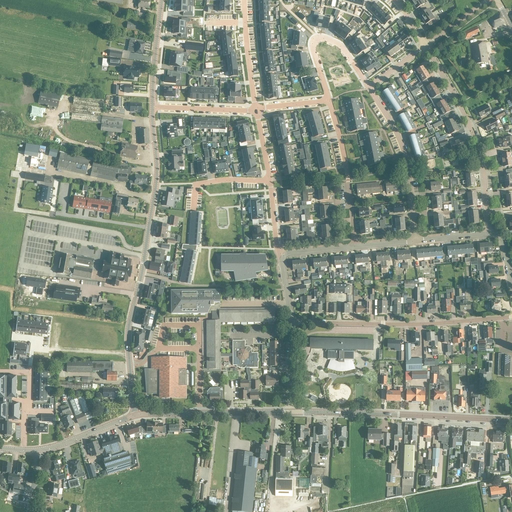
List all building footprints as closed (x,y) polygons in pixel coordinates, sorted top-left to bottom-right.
[(138,0),(138,7),(149,9),(150,0),(138,0)] [(423,0),(419,0),(412,5),(414,8),(415,8),(416,9),(422,5),(424,8),(429,4),(428,1),(425,3),(423,0)] [(468,0),(458,0),(461,9),(467,7),(466,4),(469,3),(468,0)] [(429,4),(424,8),(425,11),(420,15),(421,16),(420,17),(422,20),(432,13),(429,9),(431,7),(429,4)] [(377,5),(371,11),(374,14),(380,8),(377,5)] [(176,6),(176,8),(176,12),(184,12),(183,16),(192,16),(192,13),(188,12),(188,6),(176,6)] [(380,8),(374,14),(377,17),(383,12),(380,8)] [(383,12),(377,17),(381,21),(386,15),(383,12)] [(432,13),(422,20),(424,23),(425,23),(426,24),(432,20),(434,24),(439,20),(436,14),(434,16),(432,13)] [(489,19),(494,29),(505,23),(500,14),(489,19)] [(386,15),(381,21),(384,24),(390,18),(386,15)] [(316,17),(314,28),(322,29),(323,24),(324,18),(316,17)] [(324,18),(322,29),(331,31),(333,20),(324,18)] [(173,25),(173,28),(186,28),(186,22),(189,22),(189,19),(182,19),(181,22),(174,22),(174,25),(173,25)] [(342,25),(336,33),(340,36),(346,28),(342,25)] [(466,38),(471,36),(471,35),(479,31),(477,26),(464,32),(466,38)] [(173,28),(173,30),(174,31),(174,34),(181,34),(181,37),(187,37),(187,28),(173,28)] [(346,28),(340,36),(345,39),(351,32),(346,28)] [(293,40),(306,41),(306,37),(305,37),(305,34),(296,34),(296,30),(292,30),(292,40),(293,40)] [(399,37),(400,39),(405,46),(410,42),(407,39),(410,36),(406,30),(400,34),(402,35),(399,37)] [(379,38),(375,41),(381,49),(385,47),(379,38)] [(405,46),(400,39),(395,43),(400,50),(405,46)] [(96,40),(93,56),(98,56),(99,53),(101,53),(101,56),(104,57),(105,53),(108,53),(110,42),(96,40)] [(291,46),(291,49),(297,49),(297,46),(304,47),(305,44),(306,44),(306,41),(293,40),(292,46),(291,46)] [(361,40),(353,45),(356,49),(364,44),(361,40)] [(142,55),(145,43),(137,42),(137,43),(133,42),(131,52),(135,52),(135,53),(142,55)] [(396,53),(390,46),(391,46),(387,42),(385,44),(387,46),(384,48),(391,57),(396,53)] [(472,44),(474,65),(488,63),(485,42),(472,44)] [(186,49),(202,51),(203,45),(187,43),(186,49)] [(395,43),(391,46),(390,46),(396,53),(400,50),(395,43)] [(364,44),(356,49),(358,53),(366,48),(364,44)] [(365,67),(375,61),(373,58),(375,57),(371,52),(366,55),(368,58),(362,62),(365,67)] [(182,61),(186,62),(187,53),(181,53),(181,54),(179,54),(179,53),(176,53),(176,54),(171,53),(171,54),(170,54),(170,58),(171,59),(171,60),(182,61)] [(141,67),(142,60),(139,60),(140,56),(133,55),(132,58),(129,57),(128,65),(141,67)] [(182,68),(182,67),(182,61),(171,60),(170,61),(169,61),(169,65),(170,65),(170,66),(182,68)] [(375,68),(377,70),(382,67),(378,62),(376,63),(375,61),(365,67),(368,72),(375,68)] [(418,73),(420,76),(427,72),(424,66),(414,72),(415,74),(418,73)] [(134,69),(131,68),(131,67),(128,67),(124,67),(123,76),(127,76),(127,79),(133,80),(133,77),(138,77),(138,76),(139,76),(140,75),(141,73),(140,72),(139,72),(139,68),(134,68),(134,69)] [(176,83),(176,80),(180,80),(181,74),(171,72),(171,76),(165,76),(165,77),(164,77),(164,81),(165,81),(165,83),(176,83)] [(419,81),(422,86),(428,82),(427,79),(430,77),(427,72),(420,76),(422,79),(419,81)] [(309,92),(317,90),(316,85),(317,85),(315,81),(314,78),(305,81),(309,92)] [(405,85),(400,79),(397,81),(401,88),(405,85)] [(241,91),(242,85),(236,85),(236,81),(232,81),(232,91),(241,91)] [(434,83),(426,88),(430,93),(437,89),(434,83)] [(124,91),(124,93),(132,93),(133,86),(124,85),(124,86),(120,85),(120,90),(124,91)] [(387,97),(394,92),(397,91),(396,89),(394,90),(391,86),(387,89),(387,90),(383,92),(387,97)] [(218,95),(218,88),(210,88),(209,100),(215,100),(215,95),(218,95)] [(440,94),(437,89),(430,93),(432,96),(429,98),(432,103),(438,99),(437,96),(440,94)] [(229,102),(236,102),(236,97),(242,98),(242,91),(241,91),(232,91),(231,97),(229,97),(229,102)] [(40,92),(38,104),(49,106),(49,109),(53,110),(54,107),(57,108),(60,96),(40,92)] [(397,97),(394,92),(387,97),(390,102),(397,97)] [(390,102),(394,107),(401,102),(397,97),(390,102)] [(359,107),(358,99),(351,101),(353,108),(359,107)] [(440,110),(447,106),(444,100),(437,105),(440,110)] [(351,101),(345,102),(346,110),(353,108),(351,101)] [(401,102),(394,107),(397,112),(404,108),(401,102)] [(130,112),(141,112),(141,104),(130,104),(130,112)] [(481,108),(477,110),(478,111),(477,112),(478,114),(479,114),(481,117),(487,114),(491,113),(490,111),(491,110),(489,106),(488,107),(487,105),(481,108)] [(441,116),(450,111),(447,106),(440,110),(437,112),(440,117),(441,116)] [(361,114),(359,107),(353,108),(354,116),(361,114)] [(346,110),(348,117),(354,116),(353,108),(346,110)] [(309,121),(319,118),(317,112),(312,114),(311,111),(304,113),(305,116),(307,115),(309,121)] [(502,111),(494,115),(496,120),(505,115),(503,111),(502,112),(502,111)] [(399,116),(402,122),(410,117),(407,112),(399,116)] [(354,116),(356,123),(362,122),(361,114),(354,116)] [(279,115),(273,117),(274,123),(284,121),(283,115),(279,115)] [(356,123),(354,116),(348,117),(349,124),(356,123)] [(102,117),(100,131),(107,132),(106,136),(115,137),(116,133),(122,134),(123,119),(102,117)] [(402,122),(405,127),(413,123),(410,117),(402,122)] [(177,125),(167,126),(168,130),(167,130),(168,134),(168,138),(177,137),(177,133),(177,129),(185,129),(184,118),(177,119),(177,125)] [(194,123),(190,123),(191,131),(194,131),(194,129),(200,129),(200,119),(199,119),(195,118),(195,119),(194,119),(194,123)] [(310,126),(320,124),(319,118),(309,121),(310,126)] [(219,130),(224,130),(224,133),(227,133),(227,128),(225,128),(226,120),(225,120),(221,119),(221,120),(220,120),(219,120),(219,130)] [(447,129),(456,125),(454,119),(445,123),(447,129)] [(492,129),(494,133),(498,132),(496,127),(498,126),(495,119),(484,124),(487,131),(492,129)] [(237,123),(239,130),(249,128),(248,121),(237,123)] [(362,122),(356,123),(357,131),(364,129),(362,122)] [(356,123),(349,124),(350,132),(357,131),(356,123)] [(413,123),(405,127),(408,132),(416,128),(413,123)] [(310,126),(312,132),(322,129),(320,124),(310,126)] [(456,125),(447,129),(450,134),(459,131),(456,125)] [(286,132),(286,128),(288,128),(288,126),(275,128),(277,134),(286,132)] [(240,137),(250,135),(249,133),(250,133),(249,128),(239,130),(240,137)] [(149,144),(148,129),(138,130),(139,145),(149,144)] [(312,132),(314,138),(323,135),(322,129),(312,132)] [(369,134),(370,142),(377,141),(376,133),(369,134)] [(370,142),(369,134),(362,136),(364,143),(370,142)] [(410,136),(412,142),(420,140),(418,134),(410,136)] [(247,143),(251,142),(251,141),(252,141),(251,137),(250,137),(250,135),(240,137),(241,142),(239,142),(240,147),(248,145),(247,143)] [(289,144),(288,140),(291,139),(290,137),(278,140),(279,146),(289,144)] [(450,143),(453,151),(454,151),(455,153),(462,151),(462,148),(465,147),(463,139),(450,143)] [(498,146),(499,147),(500,147),(510,146),(509,139),(499,140),(499,143),(498,144),(498,146)] [(412,142),(414,148),(422,146),(420,140),(412,142)] [(370,142),(372,149),(379,148),(377,141),(370,142)] [(370,142),(364,143),(365,151),(372,149),(370,142)] [(122,143),(121,150),(136,152),(137,146),(122,143)] [(314,147),(315,147),(316,153),(317,152),(327,150),(326,144),(321,145),(320,143),(314,144),(314,147)] [(279,147),(280,153),(292,151),(291,145),(279,147)] [(414,148),(415,154),(424,151),(422,146),(414,148)] [(380,155),(379,148),(372,149),(373,156),(380,155)] [(87,155),(96,157),(98,151),(89,149),(87,155)] [(247,150),(241,151),(241,152),(242,157),(244,157),(253,155),(252,149),(247,150)] [(372,149),(365,151),(367,158),(373,156),(372,149)] [(136,152),(121,150),(119,156),(135,159),(136,152)] [(426,158),(424,151),(415,154),(417,160),(421,159),(422,159),(426,158)] [(57,169),(86,175),(86,174),(89,175),(92,161),(89,160),(89,159),(60,153),(57,169)] [(188,153),(169,155),(170,171),(189,169),(188,153)] [(373,156),(375,164),(381,163),(380,155),(373,156)] [(221,173),(228,172),(227,164),(231,163),(230,156),(223,157),(224,161),(220,161),(221,173)] [(375,164),(373,156),(367,158),(368,165),(375,164)] [(221,173),(220,161),(215,162),(215,158),(212,159),(212,166),(213,166),(214,173),(221,173)] [(128,167),(121,167),(94,161),(92,167),(117,172),(127,173),(128,167)] [(207,174),(205,162),(198,163),(198,161),(194,161),(195,166),(198,166),(199,175),(201,175),(201,176),(205,176),(205,175),(207,174)] [(257,172),(256,166),(246,168),(245,168),(246,174),(247,174),(254,173),(257,172)] [(115,173),(99,169),(92,167),(90,177),(114,182),(117,182),(117,181),(117,174),(115,173)] [(293,168),(284,170),(285,176),(290,175),(291,178),(298,176),(297,173),(295,174),(293,168)] [(44,176),(26,173),(25,179),(43,182),(44,176)] [(127,175),(117,174),(117,181),(126,182),(127,175)] [(134,185),(145,185),(146,176),(135,175),(134,185)] [(110,202),(113,185),(71,178),(70,181),(71,181),(70,184),(61,183),(62,179),(60,179),(60,183),(57,183),(55,191),(87,197),(86,197),(110,202)] [(394,191),(393,181),(386,182),(386,185),(386,189),(387,192),(394,191)] [(393,181),(394,191),(401,191),(400,181),(393,181)] [(431,183),(432,191),(441,190),(440,182),(431,183)] [(372,194),(371,183),(364,184),(365,194),(372,194)] [(379,185),(379,183),(371,183),(372,194),(380,193),(379,190),(379,185)] [(365,194),(364,184),(357,185),(358,195),(365,194)] [(51,204),(53,189),(43,187),(41,202),(44,202),(44,203),(51,204)] [(163,205),(171,207),(173,207),(174,201),(175,195),(179,196),(180,190),(171,189),(170,194),(164,193),(163,205)] [(262,206),(262,200),(257,200),(257,195),(250,196),(251,207),(262,206)] [(79,207),(85,208),(86,200),(80,199),(81,197),(74,196),(73,207),(79,208),(79,207)] [(91,209),(91,210),(98,211),(98,210),(99,202),(99,200),(93,199),(93,201),(87,200),(86,208),(91,209)] [(127,200),(126,200),(125,206),(136,208),(138,201),(127,199),(127,200)] [(104,203),(99,202),(98,210),(103,211),(102,212),(109,213),(111,202),(104,201),(104,203)] [(394,206),(395,213),(403,212),(403,211),(404,210),(405,210),(404,207),(403,207),(403,205),(394,206)] [(253,225),(258,225),(258,220),(263,219),(263,213),(252,214),(253,225)] [(171,217),(170,225),(176,226),(178,218),(171,217)] [(158,224),(157,231),(167,232),(168,225),(158,224)] [(263,232),(261,232),(260,226),(254,227),(254,233),(253,233),(253,240),(264,239),(263,232)] [(167,232),(157,231),(156,238),(166,239),(167,232)] [(437,257),(442,257),(443,259),(445,259),(445,253),(443,253),(442,248),(436,249),(437,257)] [(157,256),(156,259),(161,260),(162,257),(164,257),(165,251),(157,250),(156,256),(157,256)] [(101,272),(105,273),(104,279),(112,281),(111,285),(118,287),(119,282),(127,283),(128,277),(130,278),(132,267),(129,267),(131,260),(123,259),(124,256),(110,253),(109,256),(108,256),(107,263),(103,262),(101,272)] [(91,280),(95,260),(78,256),(77,258),(73,257),(73,256),(62,254),(58,273),(69,275),(73,276),(91,280)] [(384,265),(383,254),(376,254),(377,258),(374,258),(375,262),(381,262),(381,265),(384,265)] [(240,255),(240,256),(222,256),(222,271),(237,271),(238,278),(247,277),(251,276),(255,275),(255,273),(267,271),(266,264),(265,264),(265,260),(265,256),(246,256),(246,255),(240,255)] [(161,260),(156,259),(155,263),(151,262),(150,270),(159,272),(161,260)] [(481,278),(483,278),(488,277),(488,274),(498,273),(498,272),(499,271),(499,268),(497,268),(497,266),(487,267),(487,270),(487,271),(480,271),(481,278)] [(37,299),(45,300),(47,287),(31,284),(30,292),(38,293),(37,299)] [(56,289),(54,289),(53,299),(76,302),(76,298),(78,298),(80,288),(57,285),(56,289)] [(144,294),(144,298),(152,300),(154,289),(158,290),(159,286),(153,285),(152,288),(146,287),(145,291),(144,294)] [(330,293),(336,293),(336,285),(330,285),(330,286),(327,286),(326,286),(326,295),(330,295),(330,293)] [(349,285),(343,285),(343,294),(349,294),(349,295),(348,295),(348,296),(353,296),(353,286),(352,286),(349,286),(349,285)] [(307,293),(306,286),(295,288),(296,295),(307,293)] [(193,314),(193,312),(197,312),(197,314),(201,314),(201,312),(204,312),(204,314),(207,314),(208,313),(209,313),(209,311),(217,311),(217,309),(219,309),(219,304),(220,303),(220,297),(220,292),(216,292),(216,290),(212,291),(212,292),(208,292),(208,291),(204,291),(204,292),(201,292),(201,291),(197,291),(197,292),(193,292),(193,291),(189,291),(189,292),(186,292),(186,291),(172,291),(172,314),(178,314),(178,312),(182,312),(182,314),(186,314),(186,312),(189,312),(189,314),(193,314)] [(466,309),(470,309),(470,303),(472,303),(472,297),(470,297),(469,291),(465,291),(465,297),(456,298),(456,304),(460,304),(460,311),(463,311),(466,311),(466,309)] [(390,294),(390,296),(391,297),(392,297),(392,302),(393,302),(393,307),(394,307),(394,314),(394,315),(398,315),(398,314),(400,314),(400,306),(400,303),(401,295),(394,295),(394,294),(393,293),(391,293),(390,294)] [(102,312),(104,312),(103,314),(110,316),(112,307),(109,307),(110,304),(99,302),(100,297),(97,297),(97,299),(92,298),(92,301),(91,304),(101,306),(100,307),(102,308),(102,312)] [(301,305),(301,312),(308,313),(308,306),(311,306),(311,297),(303,297),(303,302),(301,302),(301,305)] [(451,306),(450,299),(450,297),(447,297),(447,300),(442,300),(443,312),(450,312),(450,306),(451,306)] [(411,308),(415,308),(415,305),(415,302),(413,302),(413,300),(407,299),(407,305),(405,305),(405,309),(407,309),(411,309),(411,308)] [(489,302),(489,304),(489,309),(492,309),(492,311),(499,311),(499,309),(500,309),(500,301),(497,301),(497,300),(494,301),(494,300),(491,300),(492,302),(489,302)] [(386,314),(386,302),(377,301),(377,314),(386,314)] [(330,302),(326,302),(325,312),(326,312),(326,311),(329,311),(329,313),(335,313),(335,304),(329,304),(329,302),(330,302)] [(352,307),(352,303),(348,302),(348,303),(348,304),(343,304),(342,313),(349,313),(349,312),(352,312),(352,307)] [(432,302),(432,304),(429,304),(427,308),(427,313),(435,313),(435,308),(439,308),(439,302),(432,302)] [(239,368),(247,368),(247,372),(249,377),(249,381),(251,381),(251,376),(249,371),(249,368),(258,368),(258,362),(259,361),(259,359),(258,358),(258,353),(250,353),(250,350),(247,347),(246,347),(246,340),(233,341),(233,354),(220,354),(220,322),(275,322),(275,308),(219,309),(217,309),(217,311),(209,311),(209,313),(212,313),(212,321),(207,321),(207,369),(221,369),(221,357),(233,357),(233,365),(237,365),(237,367),(239,367),(239,368)] [(141,310),(139,317),(149,319),(150,312),(145,310),(142,309),(142,310),(141,310)] [(149,319),(139,317),(139,320),(138,320),(137,323),(138,323),(138,324),(144,326),(144,329),(150,330),(151,327),(147,326),(149,319)] [(488,343),(488,338),(492,338),(491,328),(490,328),(490,327),(489,326),(488,327),(487,327),(487,328),(484,328),(484,329),(483,329),(483,333),(484,332),(485,340),(479,341),(478,341),(478,349),(486,348),(485,343),(488,343)] [(456,331),(456,338),(453,338),(453,344),(460,344),(460,343),(461,342),(461,338),(463,338),(463,330),(456,331)] [(146,334),(144,334),(143,340),(145,340),(151,342),(153,332),(147,331),(146,334)] [(441,332),(441,343),(448,342),(448,339),(450,339),(449,335),(447,335),(447,331),(441,332)] [(437,337),(434,337),(433,337),(433,333),(427,333),(427,341),(431,341),(432,347),(438,347),(437,337)] [(143,340),(144,334),(142,334),(134,334),(133,348),(134,349),(134,352),(143,352),(143,349),(143,340)] [(419,336),(419,334),(411,334),(411,343),(415,343),(415,346),(420,346),(420,336),(419,336)] [(373,351),(373,341),(368,341),(367,341),(367,340),(367,339),(366,339),(365,339),(364,339),(363,339),(363,340),(362,340),(362,341),(353,340),(352,340),(352,339),(351,338),(350,338),(349,338),(348,338),(347,339),(347,340),(346,340),(337,340),(336,339),(336,338),(335,338),(334,338),(333,338),(332,338),(332,339),(331,339),(331,340),(322,339),(321,339),(320,338),(321,338),(319,337),(316,337),(317,338),(316,339),(315,339),(310,339),(310,348),(326,349),(326,357),(329,358),(326,365),(331,367),(335,368),(339,369),(343,369),(347,368),(352,366),(350,358),(352,358),(352,350),(373,351)] [(399,351),(400,342),(388,341),(388,348),(395,348),(395,351),(399,351)] [(14,343),(13,357),(16,357),(16,355),(19,355),(21,344),(15,343),(14,343)] [(427,367),(425,367),(424,367),(424,366),(424,360),(422,360),(422,358),(411,359),(410,344),(405,344),(406,372),(427,372),(427,367)] [(498,353),(498,375),(504,376),(504,377),(509,377),(510,376),(511,376),(511,357),(510,358),(510,356),(505,356),(505,357),(503,357),(503,354),(498,353)] [(159,394),(159,397),(172,397),(172,398),(186,398),(186,385),(184,385),(184,370),(186,370),(186,358),(151,358),(151,362),(151,370),(148,370),(148,378),(149,378),(149,382),(148,382),(148,394),(159,394)] [(93,371),(107,371),(111,371),(112,371),(112,363),(93,362),(66,362),(66,373),(92,373),(93,371)] [(484,369),(484,374),(484,376),(480,376),(480,389),(481,389),(482,390),(484,390),(485,389),(486,389),(486,386),(487,386),(487,381),(486,381),(486,373),(491,373),(492,364),(487,364),(486,369),(484,369)] [(116,373),(111,373),(111,371),(107,371),(107,373),(106,373),(106,380),(116,380),(116,373)] [(444,378),(439,378),(439,371),(431,371),(431,397),(435,397),(435,401),(448,401),(449,383),(443,383),(444,378)] [(428,380),(427,372),(406,372),(406,381),(412,381),(412,380),(428,380)] [(0,397),(3,398),(3,403),(0,402),(0,419),(5,420),(5,423),(2,423),(2,428),(0,430),(2,432),(2,435),(4,435),(6,437),(8,435),(11,435),(11,433),(13,431),(11,429),(11,423),(8,423),(8,420),(18,420),(19,415),(17,415),(17,412),(20,412),(20,411),(17,411),(17,408),(19,408),(19,403),(11,403),(11,398),(15,398),(15,394),(14,394),(14,391),(17,391),(17,390),(16,390),(16,387),(14,387),(14,383),(17,383),(14,383),(14,380),(16,380),(16,376),(7,376),(7,377),(4,377),(4,376),(0,375),(0,397)] [(251,381),(249,381),(241,381),(241,388),(244,388),(244,391),(240,391),(240,399),(247,399),(250,399),(250,400),(258,400),(258,393),(258,390),(259,390),(259,382),(252,382),(251,382),(251,381)] [(56,382),(55,388),(81,389),(81,391),(82,391),(82,389),(92,390),(93,384),(56,382)] [(411,387),(411,401),(421,401),(425,401),(425,388),(411,387)] [(387,401),(394,401),(394,392),(389,392),(389,388),(385,388),(385,392),(387,392),(387,401)] [(394,392),(394,401),(400,401),(401,392),(402,392),(402,388),(399,388),(399,392),(394,392)] [(103,397),(116,398),(116,389),(103,389),(103,397)] [(459,395),(459,398),(458,406),(465,406),(465,402),(466,402),(466,398),(464,398),(464,396),(462,396),(462,391),(456,390),(455,395),(459,395)] [(219,393),(211,393),(210,391),(207,391),(207,398),(210,398),(210,401),(219,401),(220,398),(222,398),(222,391),(219,391),(219,393)] [(75,416),(83,413),(86,420),(91,418),(82,396),(69,401),(75,416)] [(65,413),(65,416),(70,427),(73,426),(69,416),(72,415),(70,411),(69,411),(65,413)] [(65,429),(70,427),(65,416),(65,413),(62,414),(60,414),(61,419),(65,429)] [(83,413),(75,416),(74,416),(77,423),(86,420),(83,413)] [(154,435),(154,424),(151,424),(147,424),(147,426),(143,426),(143,434),(147,434),(147,432),(152,432),(152,434),(154,435)] [(158,424),(154,424),(154,435),(157,435),(157,432),(162,432),(162,434),(165,434),(165,426),(162,426),(162,424),(158,424)] [(319,427),(318,427),(318,428),(314,428),(314,442),(318,442),(318,435),(327,435),(328,435),(329,431),(327,431),(327,427),(327,426),(326,424),(320,424),(319,426),(319,427)] [(142,437),(142,426),(137,428),(136,425),(130,427),(130,426),(126,428),(128,435),(134,434),(135,437),(142,437)] [(169,426),(169,432),(166,432),(166,434),(172,434),(172,432),(178,432),(178,426),(169,426)] [(309,434),(309,430),(303,430),(304,426),(298,426),(298,438),(303,438),(306,438),(306,434),(309,434)] [(347,431),(345,431),(345,426),(337,426),(337,437),(338,437),(338,441),(342,441),(342,443),(345,443),(345,437),(347,437),(347,431)] [(391,450),(392,450),(393,452),(396,452),(397,451),(398,451),(398,442),(399,438),(402,439),(402,430),(402,427),(395,426),(395,435),(395,442),(392,442),(391,450)] [(412,478),(413,472),(414,449),(415,449),(415,441),(416,441),(417,427),(416,427),(416,426),(410,426),(410,427),(405,427),(404,446),(403,446),(402,477),(412,478)] [(424,427),(423,427),(423,436),(423,437),(431,438),(431,428),(431,427),(428,427),(428,428),(427,428),(427,427),(424,427)] [(438,441),(441,441),(441,444),(443,444),(443,450),(448,450),(448,442),(449,442),(449,437),(447,437),(448,429),(438,428),(438,437),(439,437),(438,441)] [(370,430),(369,430),(369,435),(368,434),(368,439),(369,439),(369,440),(381,440),(382,438),(383,438),(383,434),(382,434),(382,430),(373,430),(373,429),(370,429),(370,430)] [(453,437),(453,439),(450,439),(450,448),(456,448),(456,442),(456,439),(457,439),(457,437),(456,436),(456,435),(458,435),(458,429),(453,429),(453,431),(453,436),(453,437)] [(464,453),(465,453),(476,454),(483,454),(484,450),(485,450),(486,431),(477,430),(477,431),(468,430),(465,432),(464,453)] [(493,440),(493,442),(499,443),(499,440),(503,440),(504,432),(501,432),(501,431),(500,431),(499,431),(498,431),(497,431),(496,431),(496,432),(493,431),(493,440)] [(327,435),(318,435),(318,442),(322,442),(321,447),(328,447),(328,439),(327,439),(327,435)] [(118,437),(100,442),(102,447),(100,447),(102,453),(102,452),(104,459),(102,460),(106,470),(107,475),(131,468),(129,463),(130,462),(127,452),(123,453),(118,437)] [(102,453),(100,447),(99,448),(97,441),(87,444),(88,448),(87,449),(89,452),(90,452),(91,456),(100,453),(101,453),(102,453)] [(261,452),(260,458),(265,459),(267,459),(268,454),(265,454),(266,446),(257,446),(257,451),(261,452)] [(290,458),(290,455),(293,455),(293,450),(290,450),(290,447),(282,447),(282,457),(276,457),(276,473),(284,473),(284,471),(284,467),(290,467),(290,458)] [(256,455),(252,455),(251,468),(257,469),(258,458),(260,458),(261,452),(257,451),(256,451),(256,455)] [(251,468),(252,455),(252,454),(238,452),(236,467),(251,468)] [(476,458),(476,454),(465,453),(464,464),(470,464),(471,457),(476,458)] [(501,455),(502,461),(499,461),(500,472),(508,472),(508,461),(506,461),(505,455),(501,455)] [(54,472),(57,471),(57,469),(59,469),(57,461),(49,463),(51,471),(53,470),(54,472)] [(72,463),(71,463),(72,468),(71,469),(73,475),(82,473),(81,466),(80,466),(79,461),(75,462),(74,462),(73,461),(72,462),(72,463)] [(482,474),(483,463),(474,462),(474,466),(475,466),(475,473),(479,474),(482,474)] [(3,463),(2,472),(9,473),(10,464),(3,463)] [(13,474),(12,481),(18,481),(19,482),(20,475),(24,476),(26,464),(18,464),(17,475),(13,474)] [(311,476),(310,483),(322,484),(323,477),(325,477),(326,468),(311,466),(311,476)] [(252,511),(257,469),(251,468),(236,467),(233,496),(231,511),(233,511),(232,511),(252,511)] [(429,486),(429,477),(428,477),(428,475),(419,474),(419,480),(421,480),(421,486),(429,486)] [(70,488),(79,486),(78,482),(82,481),(81,478),(77,479),(68,482),(70,488)] [(276,478),(275,496),(293,497),(293,478),(289,478),(276,478)] [(18,484),(18,481),(12,481),(10,488),(13,489),(13,491),(23,494),(25,486),(18,484)] [(506,493),(505,488),(498,489),(497,486),(490,488),(492,499),(498,498),(497,495),(506,493)] [(59,489),(49,488),(48,492),(47,492),(47,494),(48,495),(47,495),(56,497),(57,494),(58,494),(59,489)]
